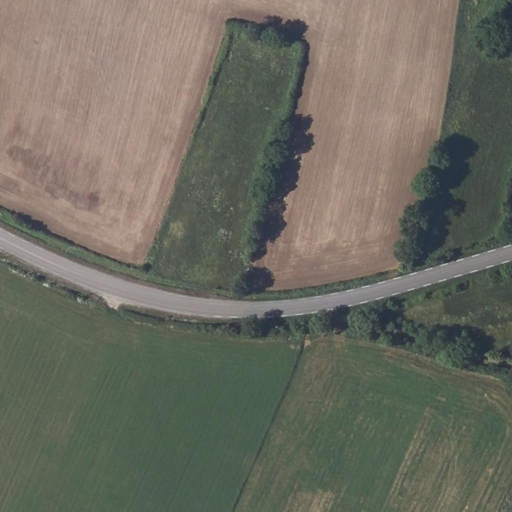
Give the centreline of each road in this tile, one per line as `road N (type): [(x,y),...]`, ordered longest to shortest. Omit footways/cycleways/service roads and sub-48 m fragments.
road 1 (secondary): [(511,252),(380,293),(244,310),(133,294),(75,275),(0,235)]
road 2 (track): [(315,306),(339,327),(511,369)]
